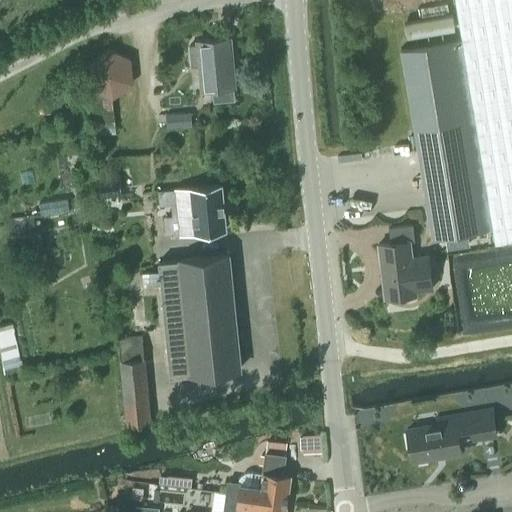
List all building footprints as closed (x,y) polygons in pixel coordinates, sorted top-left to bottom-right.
[(511,0),(454,0),(461,37),(492,228),(495,244),(511,241),(511,0)] [(234,99),(233,86),(235,86),(230,37),(194,40),(195,43),(187,44),(189,66),(197,65),(199,89),(211,88),(213,101),(234,99)] [(431,238),(443,236),(482,229),(492,228),(461,37),(451,40),(400,48),(431,238)] [(114,120),(112,97),(133,83),(130,58),(107,47),(87,62),(87,69),(78,69),(79,84),(89,83),(89,87),(90,87),(91,97),(89,98),(90,113),(93,113),(95,134),(115,133),(114,120)] [(165,114),(166,126),(167,128),(192,125),(190,111),(165,114)] [(115,181),(100,181),(100,196),(116,195),(115,181)] [(163,190),(158,190),(158,191),(159,204),(170,203),(171,214),(164,214),(165,226),(166,231),(173,230),(173,234),(226,229),(226,228),(221,184),(174,189),(163,190)] [(10,239),(23,237),(36,236),(33,214),(7,218),(10,239)] [(377,243),(377,244),(384,297),(416,294),(415,290),(432,288),(427,254),(412,256),(410,240),(414,240),(412,223),(388,226),(390,242),(377,243)] [(192,373),(233,369),(240,369),(228,253),(180,258),(180,259),(159,262),(160,270),(142,272),(144,292),(162,290),(170,374),(192,372),(192,373)] [(14,322),(0,324),(0,339),(5,371),(22,368),(14,322)] [(143,358),(142,348),(141,335),(118,336),(120,360),(126,424),(150,421),(144,358),(143,358)] [(438,423),(407,428),(412,459),(459,451),(455,430),(471,427),(472,437),(494,433),(490,409),(437,418),(438,423)] [(227,480),(225,491),(287,499),(288,492),(290,475),(283,474),(282,474),(285,454),(268,452),(265,472),(261,471),(261,473),(251,472),(247,471),(244,472),(240,474),(238,478),(236,481),(227,480)] [(159,483),(189,486),(190,478),(160,475),(159,483)] [(197,511),(186,510),(185,511),(284,511),(287,500),(287,499),(225,491),(222,511),(197,511)]
